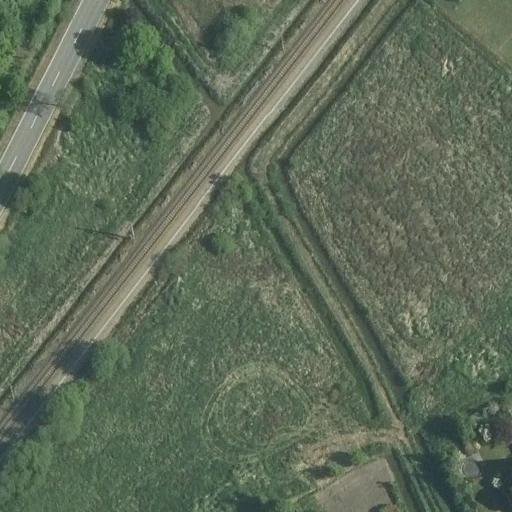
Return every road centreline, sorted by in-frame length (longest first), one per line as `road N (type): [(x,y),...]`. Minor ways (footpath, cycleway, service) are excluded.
road 1 (unknown): [(239,178),(356,362),(414,511)]
road 2 (tertiary): [(0,197),(99,0)]
